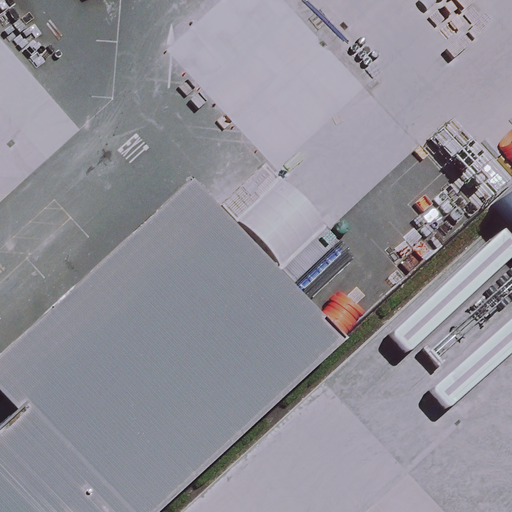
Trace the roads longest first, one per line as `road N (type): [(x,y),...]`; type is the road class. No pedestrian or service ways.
road 1 (unknown): [(254,511),(487,319)]
road 2 (unknown): [(12,135),(48,96),(74,0)]
